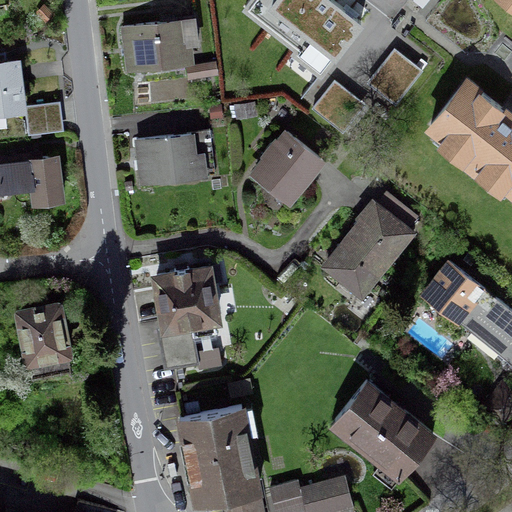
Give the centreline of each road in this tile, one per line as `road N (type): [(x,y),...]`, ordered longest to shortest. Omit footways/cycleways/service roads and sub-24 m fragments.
road 1 (residential): [(154,511),(105,256)]
road 2 (residential): [(105,256),(76,0)]
